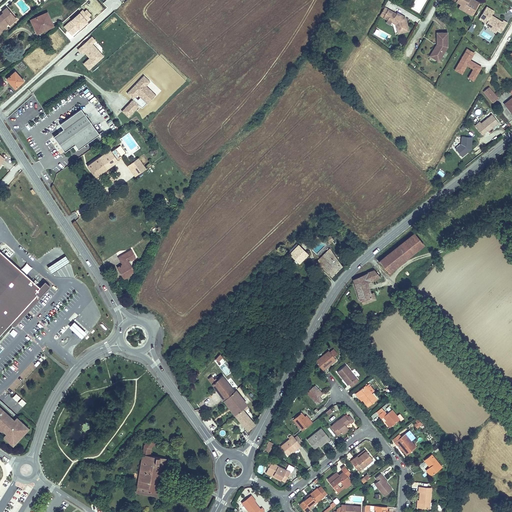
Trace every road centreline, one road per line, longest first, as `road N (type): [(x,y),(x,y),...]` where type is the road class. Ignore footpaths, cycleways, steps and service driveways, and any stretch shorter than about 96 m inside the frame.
road 1 (secondary): [(256,437),(343,279),(511,139)]
road 2 (tertiary): [(24,162),(113,300)]
road 3 (unknown): [(38,140),(87,104),(108,123),(57,166)]
road 4 (residential): [(31,460),(68,377),(120,342)]
road 5 (residential): [(112,97),(81,76),(54,74),(0,118)]
